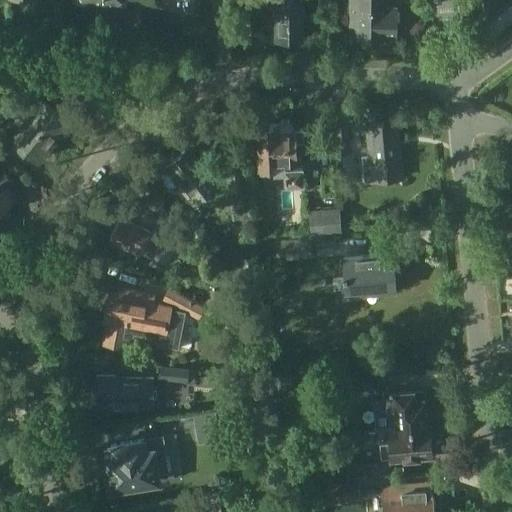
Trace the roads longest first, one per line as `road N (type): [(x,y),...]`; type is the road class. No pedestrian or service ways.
road 1 (residential): [(493,511),(459,112)]
road 2 (residential): [(203,84),(256,76),(455,84)]
road 3 (residential): [(46,241),(117,138),(203,84)]
road 4 (residential): [(203,84),(158,63),(0,50)]
road 5 (residential): [(53,511),(25,332)]
